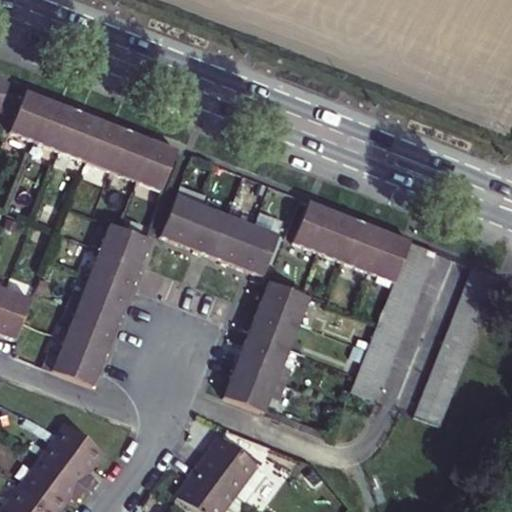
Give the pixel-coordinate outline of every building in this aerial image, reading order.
[(170,152),(22,95),(7,133),(155,191),(170,152)] [(174,202),(159,239),(249,274),(260,278),(274,241),(174,202)] [(429,252),(301,203),(286,241),(389,281),(346,390),(372,401),(429,252)] [(50,357),(44,372),(92,390),(100,370),(111,341),(121,315),(131,289),(140,265),(148,246),(109,231),(84,295),(75,292),(63,325),(71,328),(58,360),(50,357)] [(493,277),(468,267),(409,414),(434,426),(493,277)] [(307,302),(268,287),(265,296),(252,329),(242,355),(232,380),(223,404),(262,419),(269,403),(277,406),(290,374),(281,370),(307,302)] [(0,336),(4,338),(10,341),(14,342),(28,303),(0,292),(0,336)] [(64,429),(2,511),(56,511),(62,505),(66,499),(73,504),(92,479),(85,474),(88,470),(99,455),(64,429)] [(174,497),(193,511),(221,511),(252,470),(256,465),(218,438),(174,497)] [(252,470),(221,511),(232,511),(238,505),(242,509),(264,479),(252,470)]
